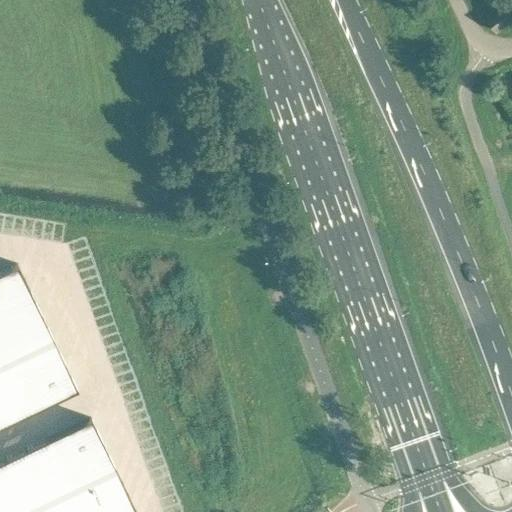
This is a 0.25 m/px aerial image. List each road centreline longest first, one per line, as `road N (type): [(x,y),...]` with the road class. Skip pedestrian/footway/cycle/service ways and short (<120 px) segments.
road 1 (primary): [(258,0),(441,511)]
road 2 (primary): [(511,406),(345,0)]
